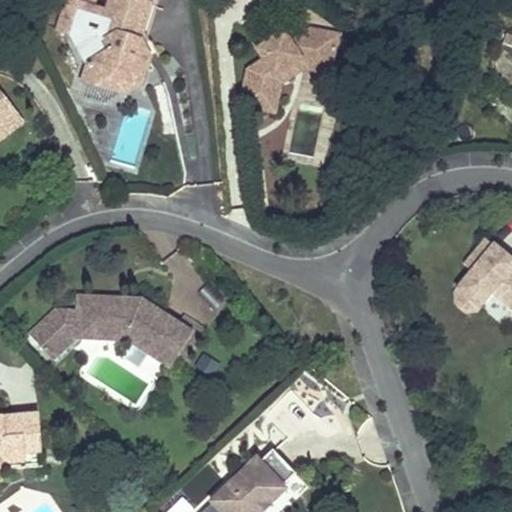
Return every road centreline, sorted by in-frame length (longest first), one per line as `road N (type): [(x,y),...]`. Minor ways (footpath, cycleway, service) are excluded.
road 1 (residential): [(345,281),(287,269),(183,227),(119,217),(54,237),(0,283)]
road 2 (residential): [(432,511),(367,320),(345,281)]
road 3 (unknown): [(208,237),(171,0)]
road 4 (residential): [(345,281),(400,210),(429,189),(461,180),(511,184)]
